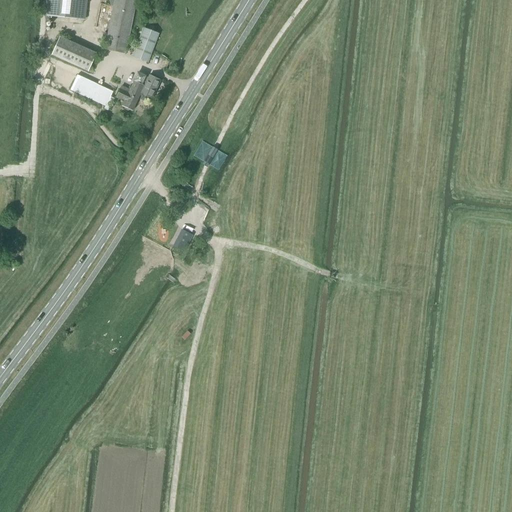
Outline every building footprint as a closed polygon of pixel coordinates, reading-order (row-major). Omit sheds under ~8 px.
[(46,0),(45,7),(45,15),(47,15),(70,18),(84,19),(86,0),(46,0)] [(114,0),(108,30),(104,50),(125,54),(135,0),(114,0)] [(132,57),(147,62),(158,34),(143,29),(132,57)] [(59,37),(51,55),(88,72),(94,57),(85,53),(87,50),(59,37)] [(41,76),(106,107),(113,92),(48,62),(41,76)] [(110,78),(117,82),(118,81),(125,77),(124,69),(116,65),(109,70),(110,78)] [(140,94),(151,99),(160,81),(149,76),(147,79),(145,78),(145,77),(138,73),(128,93),(126,92),(127,89),(121,86),(116,97),(125,101),(122,106),(124,107),(124,110),(128,111),(130,110),(132,111),(140,94)] [(181,232),(176,247),(183,250),(188,234),(181,232)]
